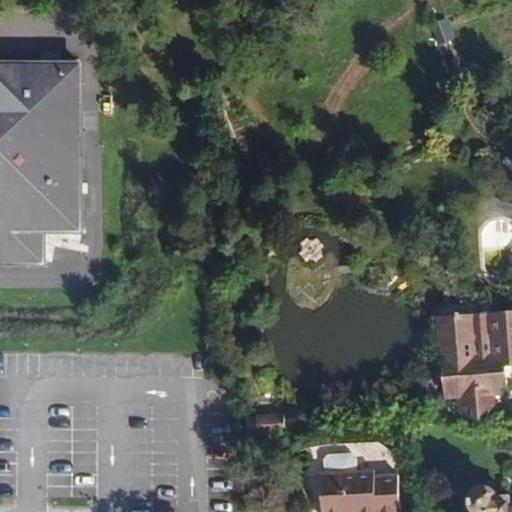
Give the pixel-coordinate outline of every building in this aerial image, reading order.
[(447,20),(434,25),(441,45),(454,40),(447,20)] [(84,236),(84,157),(61,133),(66,128),(56,115),(85,87),(84,64),(0,63),(0,266),(45,267),(45,237),(84,236)] [(84,157),(85,87),(56,115),(66,128),(61,133),(84,157)] [(511,312),(438,319),(440,358),(442,360),(444,400),(460,400),(461,418),(495,416),(495,396),(502,396),(502,388),(507,388),(507,368),(511,368),(511,312)] [(286,431),(286,416),(261,417),(262,432),(286,431)] [(356,472),(355,458),(352,454),(329,456),(323,462),(323,474),(356,472)] [(399,511),(398,476),(375,476),(374,471),(356,472),(323,474),(320,474),(321,511),(399,511)] [(511,511),(511,494),(496,494),(491,489),(479,489),(476,490),(473,493),(471,496),(471,498),(471,505),(473,509),(475,511),(511,511)]
